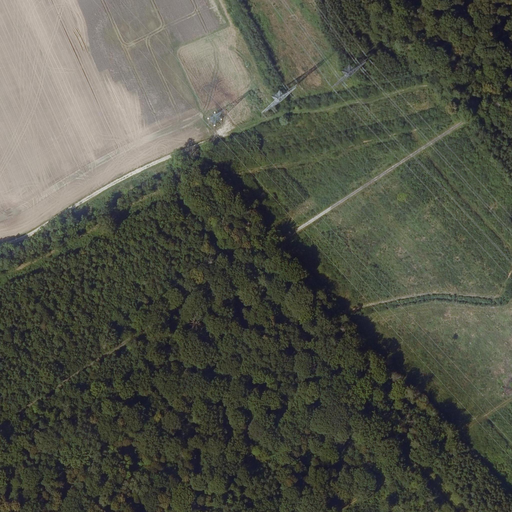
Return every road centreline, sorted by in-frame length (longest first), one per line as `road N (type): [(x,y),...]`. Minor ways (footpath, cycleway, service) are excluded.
road 1 (track): [(504,91),(0,427)]
road 2 (track): [(511,90),(455,83),(274,118),(151,169),(32,241),(0,250)]
road 3 (track): [(151,169),(462,511)]
road 4 (track): [(511,401),(337,511)]
